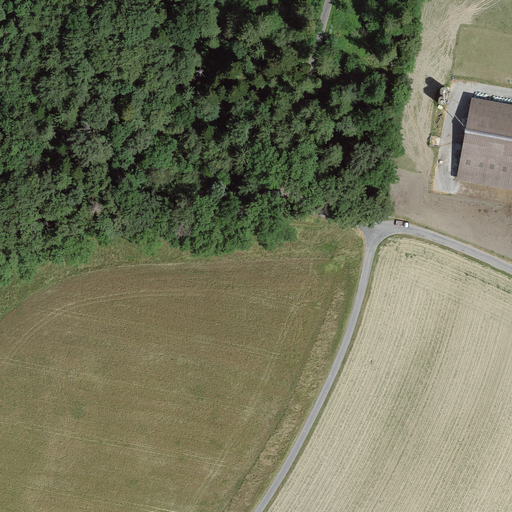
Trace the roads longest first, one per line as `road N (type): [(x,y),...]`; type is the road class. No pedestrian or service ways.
road 1 (unclassified): [(256,511),(325,396),(362,293),(374,226)]
road 2 (unclassified): [(374,226),(308,206),(287,182),(291,137),(329,0)]
road 3 (track): [(120,0),(152,94),(203,152),(292,194)]
road 4 (residential): [(511,269),(420,232),(374,226)]
